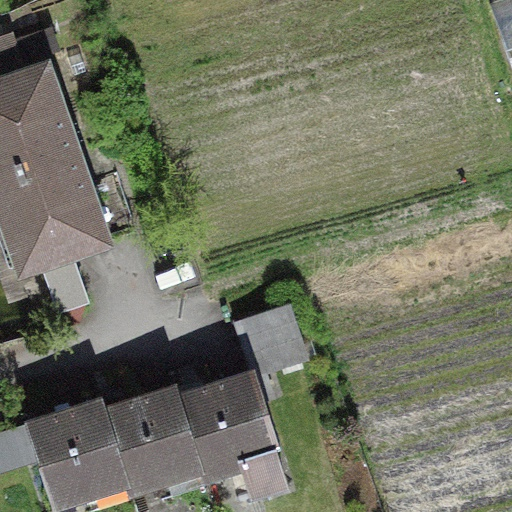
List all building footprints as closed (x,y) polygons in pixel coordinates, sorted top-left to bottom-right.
[(511,0),(491,0),(511,57),(511,0)] [(45,72),(0,86),(0,181),(73,157),(45,72)] [(82,182),(73,157),(0,181),(0,200),(22,267),(101,240),(82,182)] [(115,171),(82,182),(101,240),(134,229),(115,171)] [(258,382),(184,407),(211,491),(216,504),(248,493),(254,511),(275,511),(299,504),(258,382)] [(115,421),(143,506),(144,511),(145,511),(211,491),(184,407),(182,401),(115,421)] [(111,408),(27,435),(52,511),(124,511),(143,506),(115,421),(111,408)]
